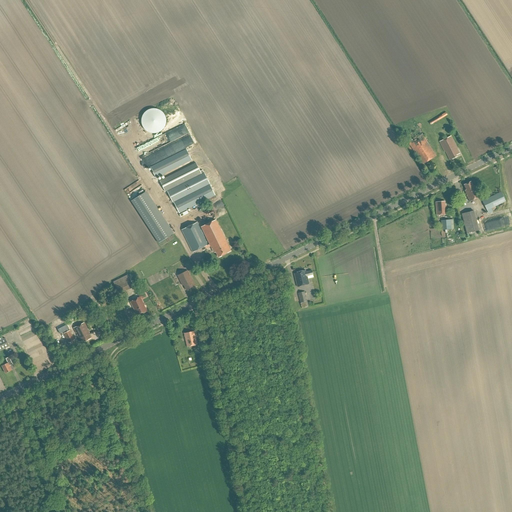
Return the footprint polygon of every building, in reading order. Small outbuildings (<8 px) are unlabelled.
[(148,132),(149,132),(149,133),(150,133),(151,133),(152,133),(153,133),(154,133),(155,133),(156,133),(157,133),(158,133),(158,132),(159,132),(160,132),(160,131),(161,131),(162,130),(163,129),(163,128),(164,128),(164,127),(165,126),(165,125),(165,124),(166,124),(166,123),(166,122),(166,121),(166,120),(166,119),(166,118),(165,118),(165,117),(165,116),(164,115),(164,114),(163,113),(162,112),(161,111),(160,111),(160,110),(159,110),(158,110),(158,109),(157,109),(156,109),(155,109),(154,109),(153,109),(152,109),(151,109),(150,109),(149,109),(149,110),(148,110),(147,110),(147,111),(146,111),(145,111),(145,112),(144,113),(143,114),(143,115),(142,115),(142,116),(142,117),(141,118),(141,119),(141,120),(141,121),(141,122),(141,123),(141,124),(142,124),(142,125),(142,126),(143,127),(143,128),(144,129),(145,130),(146,131),(147,131),(147,132),(148,132)] [(430,125),(447,115),(446,112),(442,115),(435,119),(435,120),(429,123),(430,125)] [(186,124),(169,131),(174,142),(171,143),(175,153),(194,144),(186,124)] [(436,156),(429,145),(422,134),(409,142),(423,165),(436,156)] [(451,136),(440,142),(445,152),(446,151),(450,160),(457,157),(456,156),(460,154),(451,136)] [(186,150),(150,168),(156,179),(192,161),(186,150)] [(196,163),(160,181),(165,192),(201,174),(196,163)] [(201,174),(165,192),(171,204),(174,202),(208,185),(202,173),(201,174)] [(480,198),(474,186),(472,187),(470,182),(463,185),(466,190),(464,191),(467,196),(466,196),(469,203),(480,198)] [(205,206),(203,202),(215,196),(210,184),(208,185),(174,202),(179,213),(199,204),(201,208),(205,206)] [(158,213),(144,192),(131,201),(159,243),(172,235),(161,218),(158,220),(155,215),(158,213)] [(493,213),(491,209),(506,202),(501,192),(482,202),(489,215),(493,213)] [(445,201),(435,202),(436,215),(447,214),(447,209),(446,209),(446,204),(445,204),(445,201)] [(474,211),(461,214),(467,234),(479,230),(474,211)] [(455,229),(454,219),(442,220),(442,230),(455,229)] [(218,257),(231,251),(216,220),(201,227),(212,249),(213,249),(215,253),(216,252),(218,257)] [(197,222),(182,230),(193,252),(208,245),(197,222)] [(187,270),(177,276),(182,286),(184,285),(186,290),(195,286),(187,270)] [(304,271),(297,272),(297,274),(294,274),(297,287),(308,285),(306,276),(305,276),(305,275),(308,274),(311,274),(310,271),(305,273),(304,271)] [(115,281),(121,294),(135,287),(129,275),(115,281)] [(309,307),(305,292),(298,293),(300,303),(302,309),(309,307)] [(130,302),(137,315),(139,313),(140,315),(147,311),(140,297),(130,302)] [(51,334),(58,331),(54,322),(46,325),(51,334)] [(73,328),(80,342),(84,340),(84,342),(92,338),(91,336),(95,334),(94,331),(91,333),(92,333),(90,334),(89,333),(90,333),(84,322),(73,328)] [(70,330),(64,333),(68,343),(74,340),(70,330)] [(194,331),(184,333),(187,347),(197,345),(194,331)] [(0,350),(9,346),(5,338),(3,339),(2,336),(0,337),(0,350)] [(9,357),(6,358),(8,363),(2,366),(5,373),(12,370),(10,365),(12,364),(9,357)]
